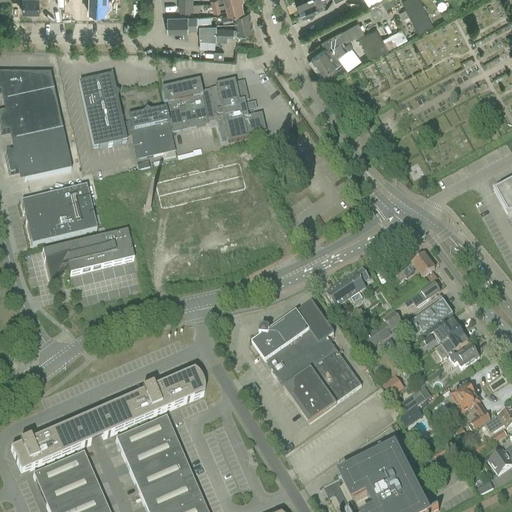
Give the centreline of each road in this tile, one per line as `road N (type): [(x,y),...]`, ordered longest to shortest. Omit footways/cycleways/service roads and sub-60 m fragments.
road 1 (unknown): [(304,506),(387,441),(404,450),(433,498),(460,491)]
road 2 (unknown): [(164,309),(160,252),(267,227),(279,234),(286,258)]
road 3 (unclassified): [(306,511),(207,340)]
road 4 (tertiary): [(351,150),(283,49),(266,0)]
road 5 (tertiary): [(406,222),(431,241),(511,345)]
road 6 (unclassified): [(57,364),(123,323),(195,303)]
road 7 (unclassified): [(0,40),(151,39)]
road 8 (unclassified): [(57,364),(17,297),(0,227)]
road 9 (unclassified): [(75,397),(207,340)]
road 10 (tertiary): [(511,308),(455,240),(419,214)]
road 11 (unclassified): [(195,303),(314,265)]
road 12 (unclassified): [(126,511),(75,397)]
